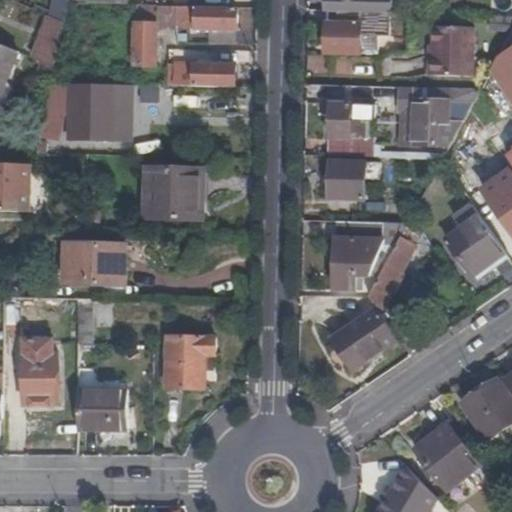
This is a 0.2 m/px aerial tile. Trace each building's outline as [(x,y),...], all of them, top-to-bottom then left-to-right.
[(327,0),(327,12),(369,13),(368,0),(327,0)] [(158,6),(137,6),(135,65),(156,66),(158,6)] [(237,8),(177,6),(176,28),(197,28),(197,29),(211,29),(218,30),(237,31),(237,8)] [(29,58),(54,69),(64,23),(45,15),(29,58)] [(340,25),(362,26),(362,16),(340,15),(340,25)] [(508,19),(494,19),(494,27),(508,32),(508,19)] [(390,26),(362,26),(340,25),(327,25),(326,55),(378,56),(379,38),(390,38),(390,26)] [(432,29),(431,58),(430,78),(469,78),(471,29),(432,29)] [(0,100),(20,54),(0,46),(0,100)] [(309,73),(328,74),(328,56),(310,55),(309,73)] [(495,62),(491,70),(511,100),(511,62),(507,55),(495,62)] [(430,78),(431,58),(423,59),(422,78),(430,78)] [(175,87),(235,88),(236,66),(196,64),(196,66),(176,65),(175,87)] [(105,86),(74,85),(73,129),(104,130),(105,111),(105,86)] [(142,103),(161,103),(161,87),(141,88),(142,103)] [(403,102),(439,103),(440,93),(403,92),(403,102)] [(449,103),(439,103),(403,102),(402,146),(448,147),(449,103)] [(331,105),(329,157),(375,158),(375,140),(356,139),(356,123),(375,123),(376,107),(331,105)] [(104,130),(104,134),(120,135),(121,112),(105,111),(104,130)] [(447,151),(445,155),(450,163),(455,159),(472,186),(499,169),(471,126),(462,132),(466,139),(447,151)] [(104,130),(73,129),(72,138),(104,139),(104,134),(104,130)] [(381,165),(330,163),(329,200),(364,202),(365,181),(381,181),(381,165)] [(0,211),(28,212),(29,174),(29,165),(0,164),(0,211)] [(199,202),(201,170),(148,169),(147,219),(202,220),(202,202),(199,202)] [(29,174),(28,212),(43,207),(43,174),(29,174)] [(507,253),(480,216),(447,239),(473,276),(507,253)] [(383,224),(337,222),(335,289),(354,290),(355,290),(356,276),(365,276),(372,276),(387,237),(383,237),(383,224)] [(369,297),(370,298),(377,309),(381,314),(383,310),(386,304),(392,293),(394,294),(404,274),(402,273),(416,246),(401,238),(369,297)] [(121,246),(66,245),(65,285),(125,286),(126,266),(121,266),(121,246)] [(356,276),(355,290),(363,290),(365,276),(356,276)] [(92,345),(93,301),(79,300),(79,344),(92,345)] [(354,371),(399,340),(381,314),(377,309),(332,339),(354,371)] [(26,315),(4,315),(4,347),(25,347),(25,407),(59,407),(60,355),(54,355),(55,342),(45,341),(45,329),(25,329),(26,315)] [(214,357),(215,339),(168,337),(166,389),(204,391),(205,356),(214,357)] [(511,396),(501,381),(465,405),(490,442),(511,426),(511,396)] [(129,391),(79,391),(79,433),(128,433),(129,391)] [(485,468),(453,425),(419,449),(452,493),(485,468)] [(427,502),(400,486),(383,511),(431,511),(432,511),(427,502)]
